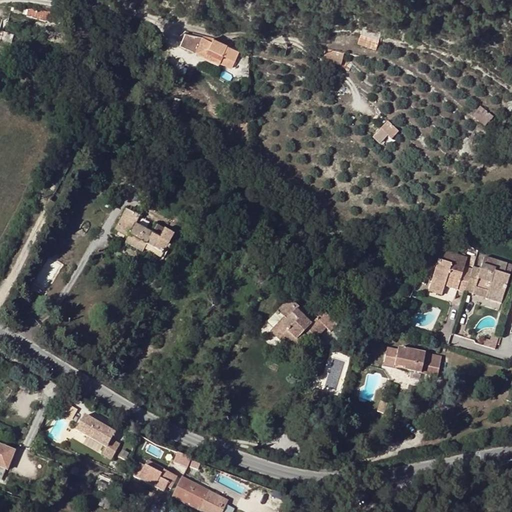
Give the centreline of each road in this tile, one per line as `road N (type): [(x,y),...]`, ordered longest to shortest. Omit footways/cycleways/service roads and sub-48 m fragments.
road 1 (tertiary): [(511,453),(374,480),(279,472),(163,426),(0,332)]
road 2 (track): [(40,0),(140,15),(167,26),(174,48),(196,63)]
